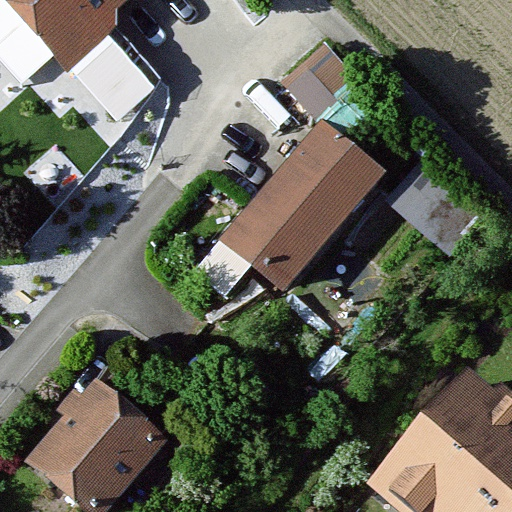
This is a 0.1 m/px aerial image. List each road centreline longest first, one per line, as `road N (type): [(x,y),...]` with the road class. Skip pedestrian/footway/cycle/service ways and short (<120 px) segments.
road 1 (residential): [(0,384),(316,9)]
road 2 (track): [(306,0),(511,208)]
